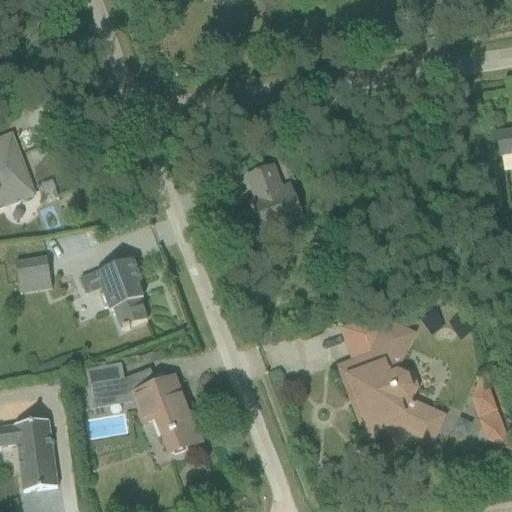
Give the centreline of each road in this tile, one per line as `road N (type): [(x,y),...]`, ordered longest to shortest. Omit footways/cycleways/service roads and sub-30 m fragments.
road 1 (residential): [(137,117),(286,511)]
road 2 (residential): [(137,117),(511,64)]
road 3 (residential): [(92,0),(137,117)]
